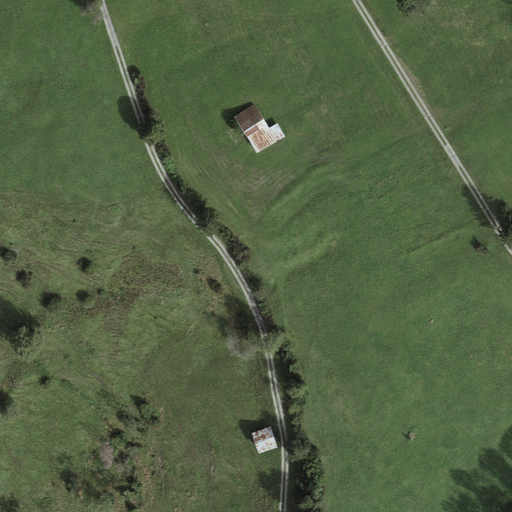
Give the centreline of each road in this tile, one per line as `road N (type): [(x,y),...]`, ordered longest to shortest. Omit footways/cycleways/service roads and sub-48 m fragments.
road 1 (track): [(101,0),(167,180),(256,306),(284,426),(285,511)]
road 2 (unclassified): [(511,249),(357,0)]
